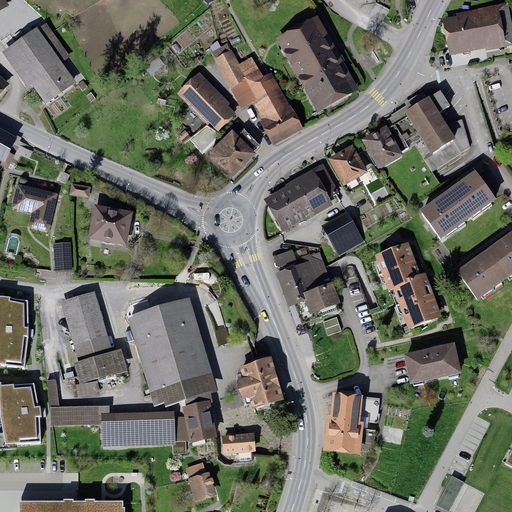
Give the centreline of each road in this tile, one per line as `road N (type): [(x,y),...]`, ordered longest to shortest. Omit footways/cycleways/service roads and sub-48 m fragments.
road 1 (residential): [(511,336),(424,505),(411,509),(304,469)]
road 2 (residential): [(0,278),(177,287),(206,297),(224,345)]
road 3 (primary): [(237,237),(300,395),(304,469)]
road 4 (tertiary): [(0,117),(210,214)]
road 5 (primary): [(404,66),(379,99),(277,164),(241,201)]
road 6 (residential): [(404,66),(458,88),(511,188)]
